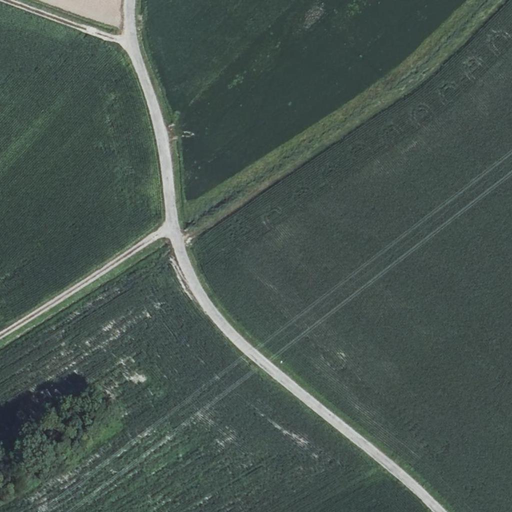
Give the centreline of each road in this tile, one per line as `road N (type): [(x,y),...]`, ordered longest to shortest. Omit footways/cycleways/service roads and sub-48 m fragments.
road 1 (unclassified): [(135,0),(138,50),(170,169),(172,229),(209,309),(280,379),(442,511)]
road 2 (track): [(0,333),(155,233),(188,225),(405,80),(486,0)]
road 3 (track): [(138,50),(16,0)]
